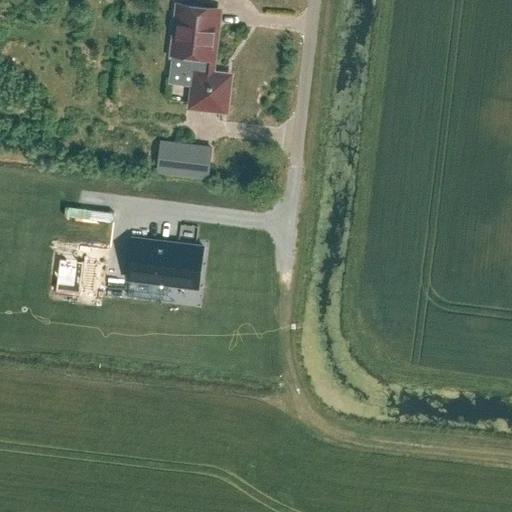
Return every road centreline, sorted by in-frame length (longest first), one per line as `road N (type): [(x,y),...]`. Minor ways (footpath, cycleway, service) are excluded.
road 1 (track): [(295,167),(281,347),(288,385),(315,418),(361,438),(511,456)]
road 2 (unclassified): [(295,167),(315,0)]
